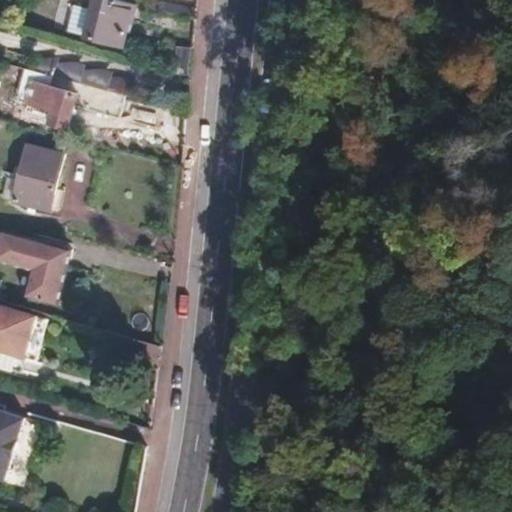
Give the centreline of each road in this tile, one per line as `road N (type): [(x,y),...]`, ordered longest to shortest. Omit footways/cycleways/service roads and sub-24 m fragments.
road 1 (secondary): [(237,0),(188,463),(176,511)]
road 2 (secondary): [(213,511),(274,0)]
